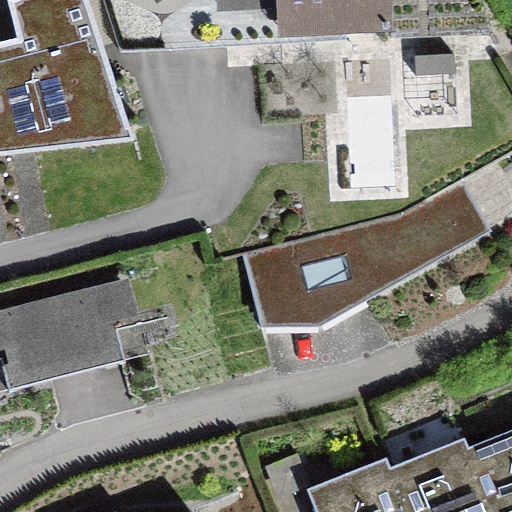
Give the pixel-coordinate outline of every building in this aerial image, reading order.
[(0,162),(135,146),(88,0),(13,0),(0,7),(0,162)] [(215,0),(217,15),(277,12),(279,46),(395,40),(393,0),(215,0)] [(456,77),(455,56),(414,59),(415,80),(456,77)] [(492,233),(462,179),(401,212),(242,254),(262,332),(319,334),(492,233)] [(8,398),(124,370),(114,328),(139,322),(129,282),(0,313),(0,353),(4,353),(9,375),(3,377),(8,398)] [(389,472),(385,463),(306,493),(313,511),(511,511),(511,436),(467,453),(464,444),(389,472)]
